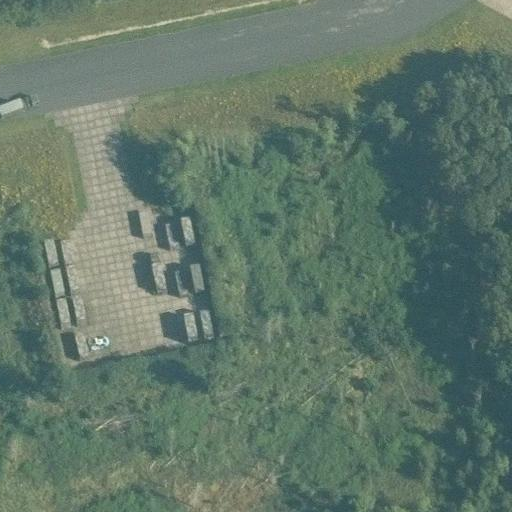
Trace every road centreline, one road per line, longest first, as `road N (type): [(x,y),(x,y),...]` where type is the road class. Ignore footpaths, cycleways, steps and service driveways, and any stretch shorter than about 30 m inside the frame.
road 1 (unknown): [(511,471),(385,6)]
road 2 (unknown): [(0,89),(341,22),(385,6)]
